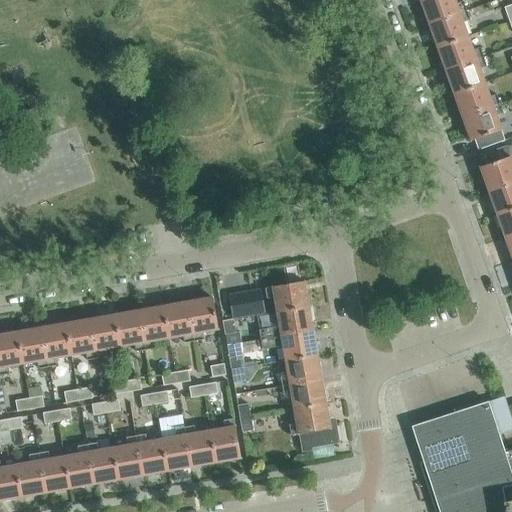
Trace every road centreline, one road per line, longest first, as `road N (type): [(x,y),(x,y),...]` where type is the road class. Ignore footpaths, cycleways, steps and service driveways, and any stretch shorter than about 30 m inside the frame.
road 1 (residential): [(446,194),(379,0)]
road 2 (residential): [(168,259),(339,240)]
road 3 (residential): [(168,259),(0,293)]
road 4 (residential): [(491,327),(446,194)]
road 5 (residential): [(358,511),(374,474),(363,375)]
road 6 (residential): [(363,375),(339,240)]
road 7 (residential): [(363,375),(491,327)]
